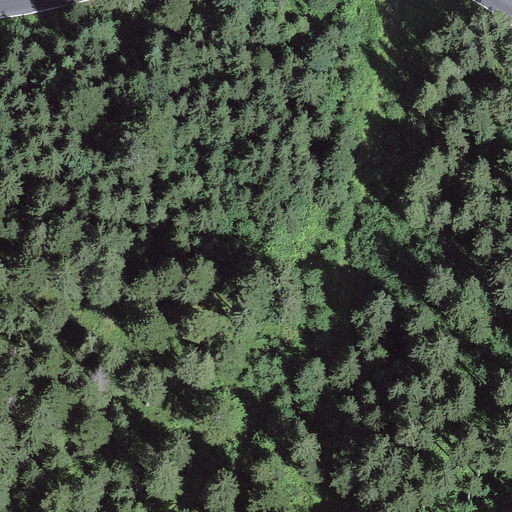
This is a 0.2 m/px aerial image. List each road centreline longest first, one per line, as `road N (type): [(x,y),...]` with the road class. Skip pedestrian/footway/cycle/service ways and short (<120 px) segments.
road 1 (track): [(394,0),(330,354),(321,511)]
road 2 (secondary): [(0,0),(511,3)]
